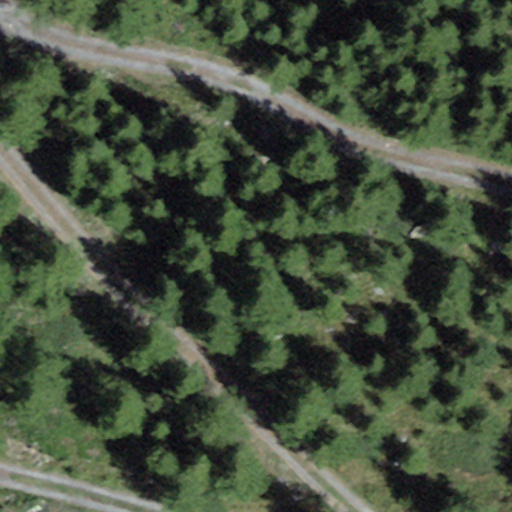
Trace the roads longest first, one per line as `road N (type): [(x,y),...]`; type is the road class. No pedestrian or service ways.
road 1 (track): [(0,14),(27,19),(76,51),(186,69),(381,155),(511,191)]
road 2 (track): [(356,511),(250,425),(216,361),(103,259),(0,119)]
road 3 (track): [(0,472),(120,511)]
